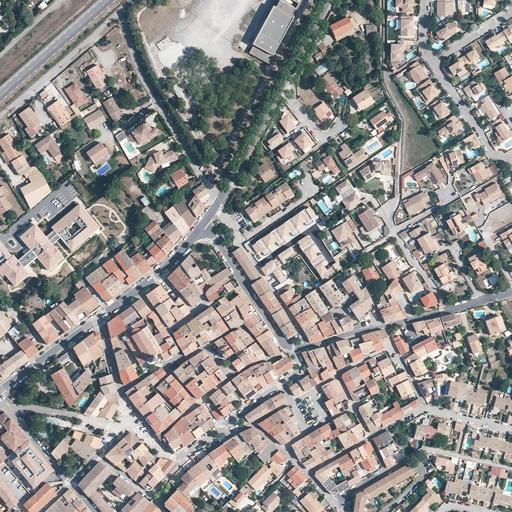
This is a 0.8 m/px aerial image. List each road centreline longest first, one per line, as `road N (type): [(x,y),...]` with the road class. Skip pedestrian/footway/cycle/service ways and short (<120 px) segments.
road 1 (residential): [(219,200),(142,77),(119,12)]
road 2 (residential): [(447,192),(451,199),(394,231),(446,310)]
road 3 (residential): [(119,12),(0,116)]
road 4 (tertiary): [(291,348),(200,226)]
road 5 (primary): [(0,96),(109,0)]
road 6 (residential): [(511,469),(433,450),(384,468)]
road 7 (tertiary): [(219,200),(284,87)]
road 8 (residential): [(432,61),(490,153),(511,158)]
road 9 (tertiary): [(0,390),(99,317)]
road 10 (residential): [(307,346),(241,243)]
road 11 (residential): [(96,454),(149,493),(184,453)]
